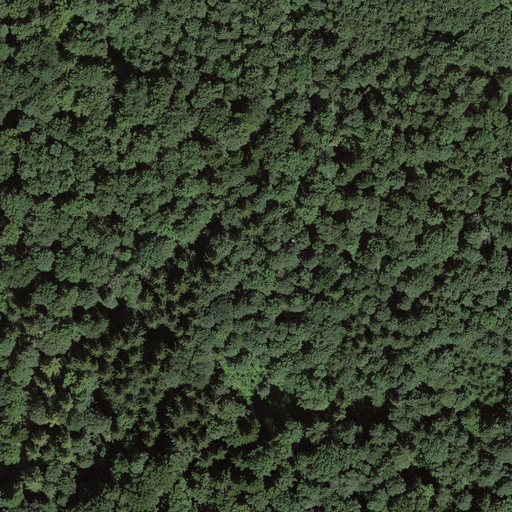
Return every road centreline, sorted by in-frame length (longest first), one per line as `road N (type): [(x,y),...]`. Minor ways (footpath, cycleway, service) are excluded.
road 1 (track): [(67,0),(511,476)]
road 2 (track): [(24,511),(39,334),(11,0)]
